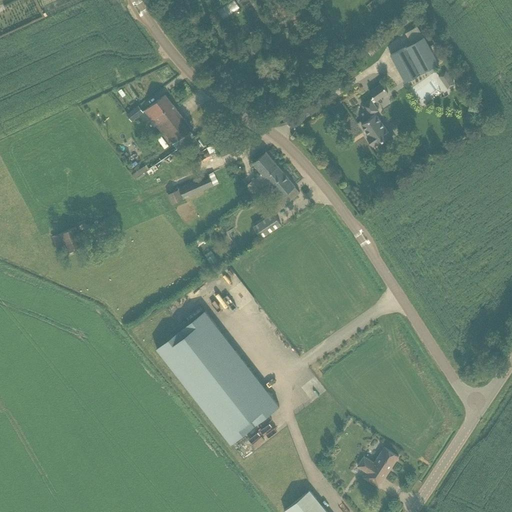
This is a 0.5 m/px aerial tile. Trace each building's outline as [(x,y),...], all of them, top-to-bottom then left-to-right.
[(390,55),(405,82),(439,64),(432,52),(435,50),(433,45),(429,47),(424,37),(390,55)] [(374,98),(371,100),(371,99),(362,105),(370,116),(379,111),(373,103),(375,101),(376,102),(388,93),(381,84),(370,92),(374,98)] [(192,129),(165,94),(144,110),(150,118),(171,144),(184,135),(192,129)] [(139,106),(128,114),(133,121),(144,112),(139,106)] [(390,135),(376,115),(361,125),(369,136),(367,137),(372,146),(375,145),(383,140),(385,140),(389,138),(389,136),(390,135)] [(239,137),(237,134),(233,137),(240,147),(247,141),(243,135),(239,137)] [(213,142),(221,157),(234,150),(226,135),(213,142)] [(212,158),(208,150),(207,148),(194,154),(198,164),(212,158)] [(261,173),(244,187),(250,194),(253,197),(260,191),(269,183),(283,172),(280,169),(265,152),(252,163),(261,173)] [(283,172),(269,183),(280,197),(271,204),(277,211),(290,200),(290,199),(285,194),(295,186),(283,172)] [(179,188),(184,199),(214,186),(209,175),(179,188)] [(167,195),(172,204),(183,199),(179,189),(167,195)] [(281,225),(273,213),(253,226),(261,239),(281,225)] [(56,246),(68,240),(63,230),(51,235),(56,246)] [(279,406),(205,310),(156,348),(230,444),(279,406)] [(392,467),(392,466),(398,456),(384,447),(374,463),(369,459),(364,456),(357,466),(367,473),(364,478),(377,487),(388,471),(387,470),(389,467),(390,467),(391,467),(392,467)] [(284,511),(327,511),(310,490),(284,511)]
